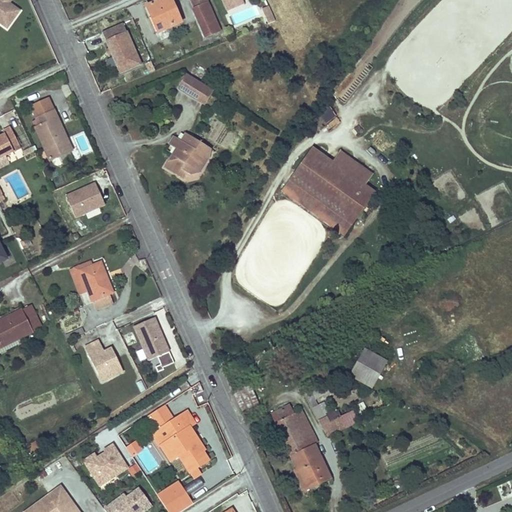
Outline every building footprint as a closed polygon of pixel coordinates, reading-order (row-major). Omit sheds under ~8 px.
[(0,0),(0,24),(6,28),(18,12),(8,4),(4,1),(3,0),(0,0)] [(162,0),(147,7),(152,19),(155,18),(161,32),(181,23),(171,0),(162,0)] [(209,2),(207,0),(191,0),(195,8),(193,8),(205,36),(219,30),(207,3),(209,2)] [(223,0),(227,10),(243,3),(242,0),(223,0)] [(268,6),(261,9),(264,16),(271,13),(268,6)] [(264,16),(268,23),(274,21),(271,13),(264,16)] [(155,18),(152,19),(149,20),(155,34),(161,32),(155,18)] [(122,23),(101,32),(119,73),(140,64),(122,23)] [(187,75),(178,88),(204,104),(212,91),(187,75)] [(39,126),(37,128),(46,148),(44,149),(49,160),(68,152),(64,141),(65,140),(48,99),(31,106),(39,126)] [(330,107),(320,114),(326,124),(337,117),(330,107)] [(0,136),(0,158),(21,148),(10,127),(3,131),(5,135),(0,136)] [(37,128),(35,129),(44,149),(46,148),(37,128)] [(175,156),(172,154),(165,167),(183,178),(187,172),(190,174),(197,173),(198,171),(200,172),(209,158),(206,156),(210,148),(186,133),(181,140),(174,136),(169,144),(176,149),(178,150),(175,156)] [(364,184),(333,162),(313,148),(282,190),(283,191),(329,224),(344,235),(375,191),(364,184)] [(341,152),(333,162),(364,184),(371,173),(341,152)] [(104,205),(95,183),(66,197),(75,218),(104,205)] [(90,262),(69,270),(80,295),(87,292),(95,311),(112,304),(109,294),(111,293),(100,263),(92,266),(90,262)] [(30,306),(21,311),(31,331),(41,326),(30,306)] [(0,347),(19,338),(32,332),(31,331),(21,311),(21,310),(0,320),(0,347)] [(154,318),(133,327),(148,361),(151,359),(157,372),(163,370),(162,368),(173,363),(154,318)] [(81,327),(64,336),(67,341),(84,333),(81,327)] [(19,338),(0,347),(0,353),(21,343),(19,338)] [(102,347),(99,340),(84,347),(88,353),(99,348),(102,347)] [(122,371),(111,348),(101,352),(99,348),(88,353),(98,375),(105,372),(108,378),(122,371)] [(364,349),(350,375),(371,388),(386,361),(364,349)] [(108,378),(105,372),(98,375),(101,382),(108,378)] [(304,394),(309,406),(317,402),(315,398),(330,390),(326,383),(304,394)] [(250,384),(234,391),(244,413),(260,406),(250,384)] [(318,404),(311,408),(326,435),(357,420),(352,411),(341,416),(337,409),(329,413),(323,402),(318,404)] [(271,415),(297,469),(306,489),(318,484),(317,481),(329,475),(314,444),(316,443),(301,410),(292,413),(289,406),(271,415)] [(182,414),(190,426),(195,423),(187,411),(182,414)] [(191,438),(186,429),(190,426),(182,414),(156,430),(164,443),(165,442),(175,458),(177,456),(188,473),(208,460),(202,451),(200,452),(195,445),(193,446),(189,440),(191,438)] [(205,450),(190,426),(186,429),(191,438),(189,440),(193,446),(195,445),(200,452),(202,451),(205,450)] [(156,430),(150,434),(157,447),(159,446),(169,462),(175,458),(165,442),(164,443),(156,430)] [(34,442),(26,446),(32,456),(40,451),(34,442)] [(138,455),(143,452),(141,449),(137,443),(132,446),(128,449),(134,458),(138,455)] [(105,453),(96,459),(94,455),(83,462),(86,466),(100,487),(128,469),(114,447),(112,445),(103,451),(105,453)] [(141,473),(137,465),(129,469),(133,477),(141,473)] [(306,489),(297,469),(294,470),(303,491),(306,489)] [(329,475),(317,481),(318,484),(330,478),(329,475)] [(178,511),(193,503),(179,481),(157,495),(162,501),(168,511),(178,511)] [(141,511),(152,505),(139,487),(127,496),(124,493),(104,508),(106,511),(141,511)] [(29,511),(79,511),(62,488),(29,511)]
